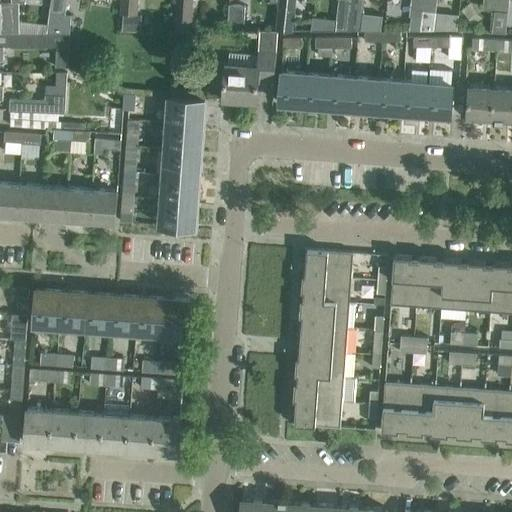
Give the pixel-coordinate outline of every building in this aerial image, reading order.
[(11,1),(0,0),(0,31),(19,31),(19,1),(11,1)] [(49,24),(48,31),(63,31),(69,31),(70,12),(66,12),(67,0),(51,0),(50,13),(49,23),(49,24)] [(120,0),(120,12),(138,13),(138,0),(120,0)] [(191,0),(173,0),(172,28),(189,29),(191,0)] [(294,0),(277,0),(277,2),(279,2),(279,6),(277,30),(292,30),(294,3),(294,0)] [(338,0),(336,18),(313,16),(311,29),(347,29),(350,0),(338,0)] [(364,0),(350,0),(347,29),(361,30),(364,0)] [(411,0),(409,15),(411,15),(409,30),(420,29),(423,0),(411,0)] [(423,0),(420,29),(433,29),(437,0),(423,0)] [(483,0),(483,9),(495,10),(496,0),(483,0)] [(509,0),(496,0),(492,31),(506,32),(509,0)] [(229,3),(228,26),(244,28),(245,5),(229,3)] [(141,31),(141,16),(123,15),(122,30),(141,31)] [(39,22),(38,32),(39,32),(48,32),(48,31),(49,24),(49,23),(39,22)] [(278,30),(263,29),(261,29),(259,65),(212,62),(211,82),(224,83),(223,98),(257,100),(258,81),(274,82),(277,50),(278,30)] [(383,30),(365,30),(365,40),(382,40),(383,30)] [(401,30),(391,30),(383,30),(382,40),(401,40),(401,30)] [(0,59),(3,60),(4,45),(10,45),(10,46),(46,47),(46,46),(57,46),(55,66),(68,66),(69,31),(63,31),(48,31),(48,32),(39,32),(38,32),(19,32),(19,31),(0,31),(0,59)] [(431,45),(432,35),(414,35),(414,46),(417,46),(416,60),(430,61),(431,45)] [(462,36),(432,35),(431,45),(449,46),(448,57),(461,58),(462,36)] [(302,46),(301,36),(283,36),(283,47),(302,46)] [(332,46),(333,36),(315,36),(315,46),(318,46),(318,55),(332,55),(332,49),(332,46)] [(333,36),(332,46),(351,46),(351,36),(333,36)] [(471,48),(497,50),(498,38),(472,36),(471,48)] [(511,38),(498,38),(497,50),(511,51),(511,38)] [(280,82),(279,101),(305,103),(307,72),(281,70),(280,82)] [(10,97),(9,110),(11,110),(11,116),(59,120),(59,112),(65,112),(66,85),(66,72),(56,72),(56,85),(45,84),(45,93),(44,98),(10,97)] [(332,73),(307,72),(305,103),(329,105),(332,73)] [(332,73),(329,105),(353,107),(355,75),(332,73)] [(355,75),(353,107),(377,109),(379,77),(355,75)] [(404,79),(379,77),(377,109),(402,111),(404,79)] [(404,79),(402,111),(427,113),(429,81),(404,79)] [(454,82),(429,81),(427,113),(451,114),(454,82)] [(468,96),(467,115),(491,117),(493,86),(469,85),(468,96)] [(511,87),(493,86),(491,117),(511,118),(511,87)] [(124,91),(123,109),(129,109),(135,109),(136,92),(124,91)] [(168,121),(203,124),(205,98),(170,95),(168,121)] [(129,118),(127,144),(138,145),(140,119),(129,118)] [(168,121),(166,146),(201,149),(203,124),(168,121)] [(72,129),(48,127),(54,128),(53,138),(54,138),(53,149),(71,151),(72,139),(72,129)] [(72,129),(72,140),(88,141),(90,141),(90,136),(90,130),(85,130),(72,129)] [(22,141),(23,131),(5,130),(4,140),(6,140),(5,151),(21,152),(22,141)] [(41,132),(23,131),(22,141),(40,143),(41,132)] [(95,136),(94,152),(102,153),(103,147),(120,149),(121,138),(95,136)] [(138,145),(127,144),(125,170),(136,171),(138,145)] [(201,149),(166,146),(164,172),(199,175),(201,149)] [(136,171),(125,170),(123,196),(135,196),(136,171)] [(164,172),(162,198),(198,201),(199,175),(164,172)] [(0,212),(18,214),(20,184),(0,182),(0,212)] [(20,184),(18,214),(42,216),(44,186),(20,184)] [(44,186),(42,216),(65,217),(67,188),(44,186)] [(67,188),(65,217),(89,219),(91,190),(67,188)] [(91,190),(89,219),(115,221),(117,201),(118,192),(91,190)] [(123,196),(122,221),(133,222),(134,207),(135,196),(123,196)] [(197,201),(162,198),(160,224),(196,227),(197,201)] [(353,251),(305,247),(305,249),(307,249),(306,273),(303,272),(303,273),(352,276),(353,251)] [(394,254),(391,303),(416,304),(419,259),(411,258),(412,255),(394,254)] [(436,257),(420,256),(416,305),(441,306),(445,258),(444,258),(444,261),(436,260),(436,257)] [(461,259),(445,258),(441,306),(466,308),(469,259),(469,262),(461,262),(461,259)] [(486,261),(469,259),(466,308),(491,310),(494,261),(493,264),(486,264),(486,261)] [(511,263),(494,261),(491,310),(511,311),(511,265),(510,265),(511,263)] [(379,265),(378,278),(387,279),(387,266),(379,265)] [(352,276),(303,273),(302,289),(305,290),(304,297),(301,297),(301,298),(350,301),(352,276)] [(387,279),(378,278),(377,292),(386,293),(387,279)] [(36,288),(33,323),(58,325),(61,289),(36,288)] [(61,289),(58,325),(83,327),(86,291),(61,289)] [(86,291),(83,327),(109,329),(111,293),(86,291)] [(111,293),(109,329),(135,331),(138,295),(111,293)] [(138,295),(135,331),(160,333),(163,297),(138,295)] [(375,295),(374,303),(385,304),(385,296),(375,295)] [(19,296),(17,312),(27,313),(29,297),(19,296)] [(163,297),(160,333),(188,335),(190,299),(163,297)] [(350,301),(301,298),(300,314),(303,314),(302,323),(348,326),(350,301)] [(27,313),(17,312),(16,329),(26,329),(27,313)] [(376,314),(375,328),(383,329),(384,315),(376,314)] [(348,326),(302,323),(300,348),(346,351),(348,326)] [(383,329),(375,328),(373,353),(381,353),(383,329)] [(451,330),(450,342),(463,343),(464,331),(451,330)] [(478,332),(464,331),(463,343),(477,344),(478,332)] [(402,332),(400,342),(413,343),(414,333),(402,332)] [(429,335),(414,333),(413,343),(428,344),(429,335)] [(15,338),(13,362),(13,363),(24,364),(26,339),(15,338)] [(511,338),(500,338),(499,346),(511,346),(511,338)] [(413,343),(400,342),(400,349),(413,351),(413,343)] [(428,344),(413,343),(413,351),(427,352),(428,344)] [(346,351),(300,348),(300,356),(297,356),(296,372),(344,376),(346,351)] [(449,362),(462,363),(463,351),(450,350),(449,362)] [(57,352),(41,351),(40,363),(56,364),(57,352)] [(477,352),(463,351),(462,363),(476,364),(477,352)] [(57,352),(56,364),(73,365),(73,364),(74,354),(74,353),(57,352)] [(381,353),(373,353),(372,366),(380,367),(381,353)] [(498,362),(511,363),(511,361),(511,354),(499,353),(498,362)] [(91,367),(108,368),(109,356),(92,355),(91,367)] [(125,357),(109,356),(108,368),(124,370),(125,357)] [(160,360),(143,359),(142,369),(159,371),(160,360)] [(176,362),(160,360),(159,371),(175,372),(176,362)] [(13,363),(11,389),(22,390),(24,364),(13,363)] [(56,368),(30,367),(29,379),(55,381),(56,368)] [(73,370),(56,368),(55,381),(72,382),(73,370)] [(89,383),(106,384),(107,372),(90,371),(89,383)] [(124,373),(107,372),(106,384),(123,386),(124,373)] [(344,376),(296,372),(296,373),(299,373),(298,381),(295,380),(294,397),(343,401),(344,376)] [(141,387),(158,388),(157,397),(159,377),(142,376),(141,387)] [(184,379),(159,377),(157,397),(169,397),(169,389),(184,390),(184,379)] [(411,382),(385,380),(382,429),(399,430),(399,427),(407,428),(407,431),(411,382)] [(435,384),(411,382),(407,431),(424,432),(424,429),(432,430),(432,433),(435,384)] [(460,386),(435,384),(432,433),(449,434),(449,431),(457,431),(456,434),(457,434),(460,386)] [(485,388),(460,386),(457,434),(473,436),(474,433),(481,433),(481,436),(482,436),(485,388)] [(510,389),(485,388),(482,436),(498,437),(498,435),(506,435),(506,438),(510,389)] [(22,390),(11,389),(10,414),(4,414),(20,416),(22,390)] [(371,390),(370,403),(378,404),(379,391),(371,390)] [(343,401),(294,397),(294,398),(297,398),(295,421),(292,421),(292,422),(341,426),(343,401)] [(370,403),(369,416),(377,417),(378,404),(370,403)] [(27,406),(25,442),(49,444),(52,408),(27,406)] [(52,408),(49,444),(75,446),(78,410),(52,408)] [(78,410),(75,446),(99,448),(102,412),(78,410)] [(102,412),(99,448),(127,450),(129,414),(102,412)] [(20,416),(4,414),(2,440),(19,441),(20,416)] [(127,450),(152,451),(154,416),(129,414),(127,450)] [(154,416),(152,451),(179,453),(182,418),(154,416)] [(265,511),(266,500),(242,498),(241,511),(265,511)] [(266,500),(265,511),(289,511),(290,501),(266,500)] [(290,501),(289,511),(313,511),(315,503),(290,501)] [(315,503),(313,511),(337,511),(338,505),(315,503)]
